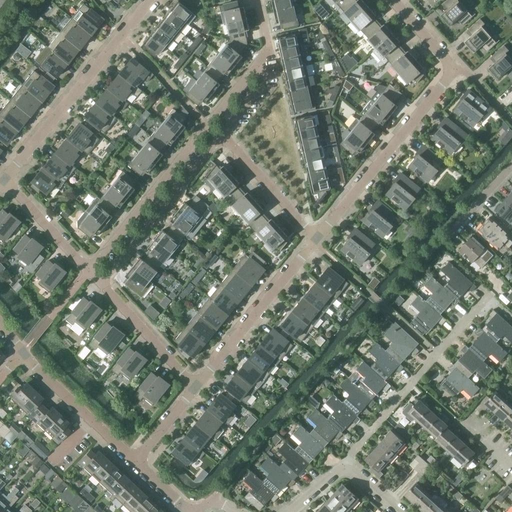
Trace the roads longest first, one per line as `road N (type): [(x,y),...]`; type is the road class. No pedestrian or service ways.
road 1 (residential): [(319,236),(457,67),(395,0)]
road 2 (residential): [(269,52),(89,267)]
road 3 (residential): [(152,0),(7,180)]
road 4 (residential): [(345,457),(490,294)]
road 5 (residential): [(137,461),(0,322)]
road 6 (residential): [(198,385),(319,236)]
road 7 (residential): [(102,281),(223,138)]
road 8 (residential): [(198,385),(102,281)]
road 9 (residential): [(319,236),(223,138)]
